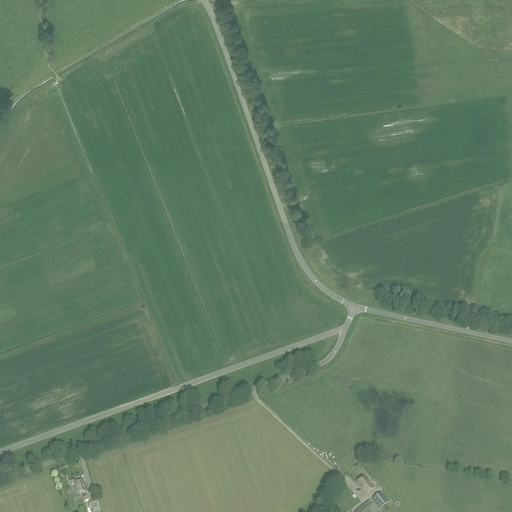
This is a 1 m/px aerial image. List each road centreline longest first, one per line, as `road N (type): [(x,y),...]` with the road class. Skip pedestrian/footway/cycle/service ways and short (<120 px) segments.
road 1 (tertiary): [(0,480),(314,367),(335,351),(353,306)]
road 2 (tertiary): [(353,306),(326,291),(298,257),(203,0)]
road 3 (tertiary): [(511,341),(353,306)]
